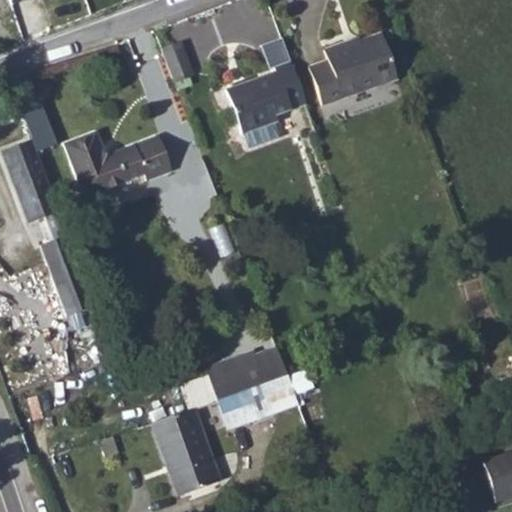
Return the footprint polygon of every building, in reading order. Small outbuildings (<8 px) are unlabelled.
[(380,34),(359,42),(347,46),(346,43),(323,51),(326,62),(307,68),(320,106),(396,79),(380,34)] [(177,49),(162,55),(171,80),(187,74),(177,49)] [(243,134),(272,123),(276,122),(274,116),(305,105),(289,63),(273,69),(274,73),(224,91),(240,135),(243,134)] [(272,123),(243,134),(248,148),(277,137),(272,123)] [(159,138),(119,154),(109,158),(103,145),(99,135),(67,147),(88,202),(105,196),(105,193),(146,176),(148,182),(173,171),(159,138)] [(93,307),(31,140),(0,151),(0,153),(27,225),(44,219),(52,242),(38,247),(65,317),(93,307)] [(114,149),(103,145),(109,158),(119,154),(114,149)] [(276,348),(255,355),(265,383),(287,376),(276,348)] [(255,355),(206,373),(216,401),(265,383),(255,355)] [(304,372),(287,378),(293,393),(310,387),(304,372)] [(511,374),(498,380),(505,398),(507,403),(511,401),(511,374)] [(265,383),(216,401),(227,430),(297,404),(293,393),(287,378),(287,376),(265,383)] [(507,403),(505,398),(494,402),(496,408),(507,403)] [(193,409),(150,425),(176,497),(219,482),(193,409)] [(111,438),(99,442),(104,459),(117,454),(111,438)] [(511,452),(481,462),(494,503),(511,497),(511,452)]
